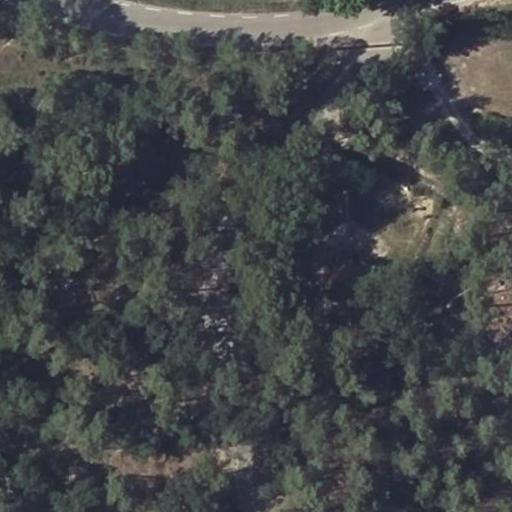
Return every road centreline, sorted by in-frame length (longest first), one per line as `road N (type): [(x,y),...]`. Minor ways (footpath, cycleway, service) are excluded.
road 1 (unclassified): [(352,15),(349,54),(276,124),(203,239),(196,289),(233,450),(259,511)]
road 2 (tertiary): [(50,0),(207,29),(352,15)]
